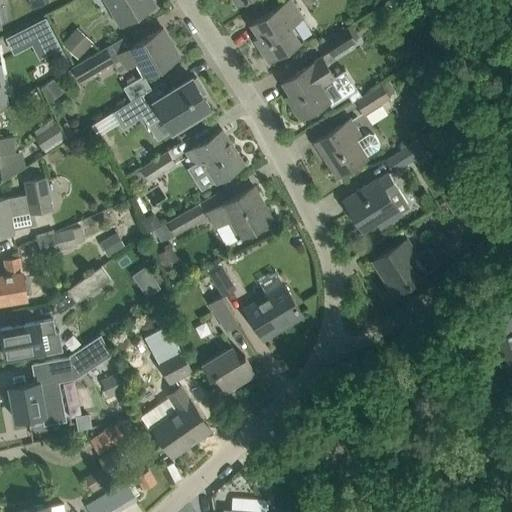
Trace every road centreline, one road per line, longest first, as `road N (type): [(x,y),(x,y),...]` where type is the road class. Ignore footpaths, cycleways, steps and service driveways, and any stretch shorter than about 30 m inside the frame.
road 1 (residential): [(327,340),(334,284),(327,242),(186,0)]
road 2 (residential): [(164,511),(291,394),(327,340)]
road 3 (track): [(450,511),(284,442),(263,421)]
road 4 (residential): [(327,340),(356,349),(386,335),(491,245)]
